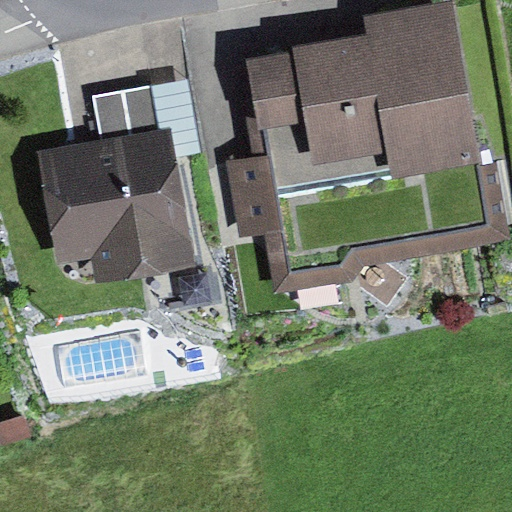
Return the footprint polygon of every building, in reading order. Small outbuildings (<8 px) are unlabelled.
[(272,163),(279,204),(485,169),(456,3),(362,19),(366,41),(294,53),(295,58),(256,65),(272,163)] [(102,148),(42,159),(60,265),(109,257),(114,285),(195,271),(176,163),(205,158),(191,79),(93,96),(102,148)] [(272,163),(231,169),(243,243),(283,236),(272,163)] [(485,169),(279,204),(283,236),(294,295),(351,289),(364,273),(509,241),(497,166),(485,169)] [(25,413),(0,419),(0,440),(1,443),(31,435),(25,413)]
